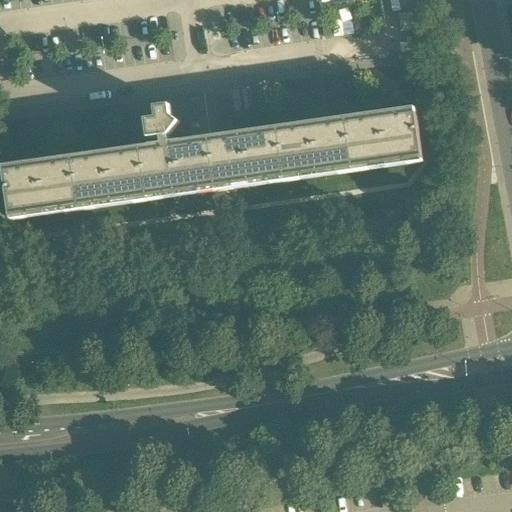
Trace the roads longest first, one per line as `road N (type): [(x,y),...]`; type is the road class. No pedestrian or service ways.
road 1 (secondary): [(0,456),(154,435),(241,409)]
road 2 (secondary): [(241,409),(0,427)]
road 3 (residential): [(511,153),(486,0)]
road 4 (secondary): [(241,409),(387,384)]
road 5 (secondary): [(511,347),(387,384)]
road 6 (secondary): [(387,384),(439,388),(511,376)]
